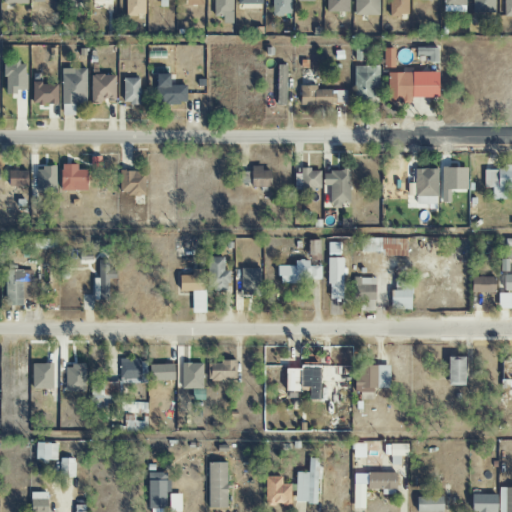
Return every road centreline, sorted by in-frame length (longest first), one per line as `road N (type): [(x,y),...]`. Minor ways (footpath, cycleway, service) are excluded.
road 1 (residential): [(0,139),(511,138)]
road 2 (residential): [(0,331),(511,331)]
